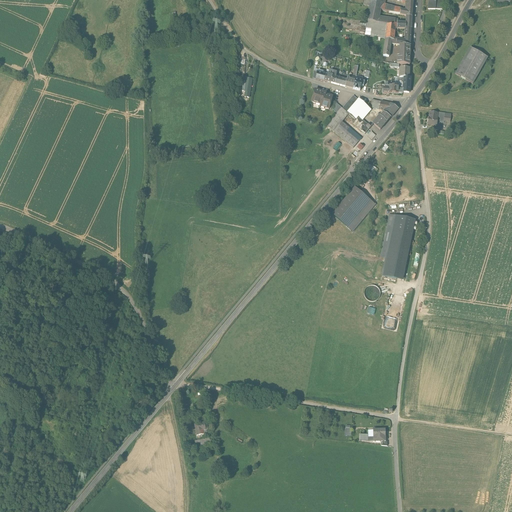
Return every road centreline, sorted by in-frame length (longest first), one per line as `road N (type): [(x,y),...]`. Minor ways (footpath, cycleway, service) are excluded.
road 1 (tertiary): [(409,103),(176,384)]
road 2 (unclassified): [(409,103),(428,219),(395,418)]
road 3 (unclassified): [(176,384),(161,372),(136,312),(113,282),(0,228)]
road 4 (unclassified): [(395,418),(176,384)]
road 5 (tertiary): [(176,384),(70,511)]
road 6 (unclassified): [(209,0),(238,45),(303,78)]
